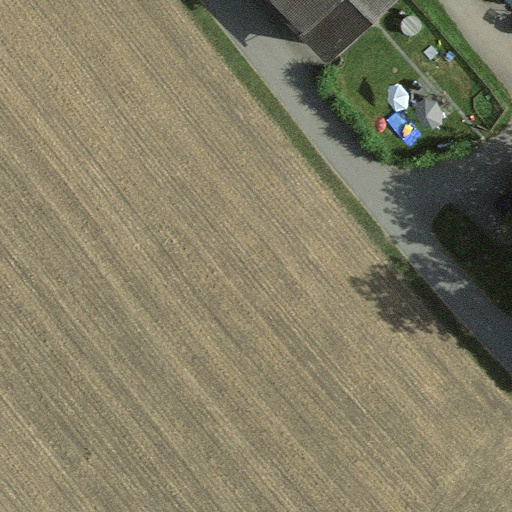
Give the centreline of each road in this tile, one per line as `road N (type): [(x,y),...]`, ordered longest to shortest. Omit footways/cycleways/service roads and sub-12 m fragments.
road 1 (unclassified): [(511,336),(394,219),(222,0)]
road 2 (track): [(511,150),(394,219)]
